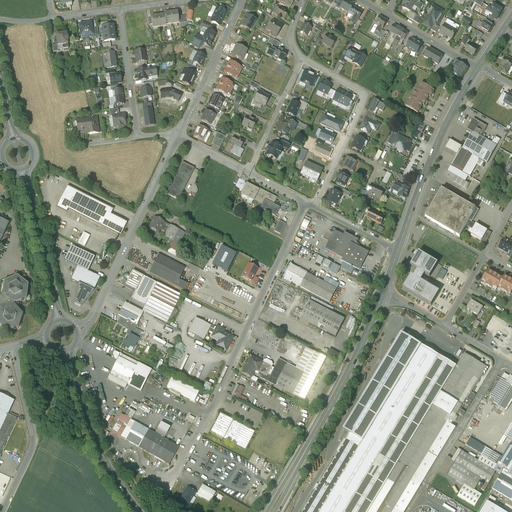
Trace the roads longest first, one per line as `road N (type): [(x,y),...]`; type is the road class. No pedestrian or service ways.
road 1 (residential): [(305,201),(164,487)]
road 2 (secondary): [(383,292),(270,511)]
road 3 (residential): [(177,136),(90,321),(77,331)]
road 4 (residential): [(302,57),(365,93),(314,206)]
road 5 (tertiary): [(136,511),(97,455),(65,352)]
road 6 (residential): [(14,347),(33,443),(1,511)]
road 7 (secondary): [(479,66),(409,214)]
road 8 (tertiary): [(57,320),(21,168)]
road 9 (residential): [(241,0),(177,136)]
road 10 (residential): [(426,482),(501,358)]
road 11 (residential): [(138,136),(119,9)]
road 12 (residential): [(302,57),(248,172)]
